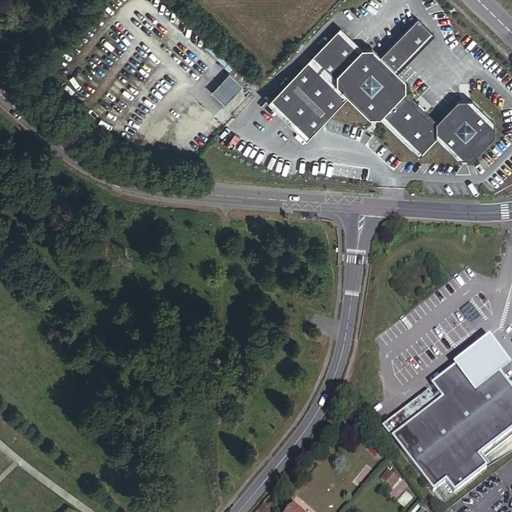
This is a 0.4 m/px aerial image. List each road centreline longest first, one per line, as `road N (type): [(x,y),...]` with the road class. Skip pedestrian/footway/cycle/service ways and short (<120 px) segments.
road 1 (secondary): [(0,100),(75,167),(134,190),(362,205)]
road 2 (residential): [(238,511),(312,421),(332,380),(362,205)]
road 3 (secondary): [(362,205),(511,211)]
